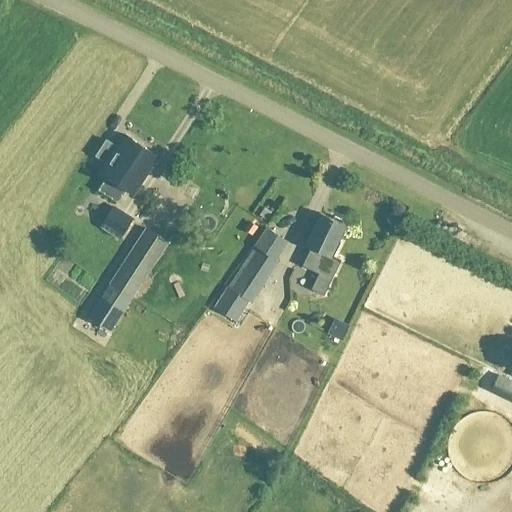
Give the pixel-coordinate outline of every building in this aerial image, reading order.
[(133,194),(157,156),(126,135),(101,173),(108,177),(99,190),(118,202),(126,189),(133,194)] [(121,241),(135,218),(114,205),(100,227),(121,241)] [(332,220),(320,214),(305,246),(310,248),(301,267),(318,275),(311,291),(324,297),(341,261),(333,257),(340,243),(337,242),(344,226),(341,225),(343,221),(333,217),(332,220)] [(132,299),(169,242),(147,228),(111,284),(132,299)] [(250,303),(261,286),(277,263),(259,250),(232,290),(250,303)] [(511,382),(498,376),(492,390),(511,398),(511,382)] [(397,489),(392,499),(421,511),(433,511),(436,506),(397,489)]
